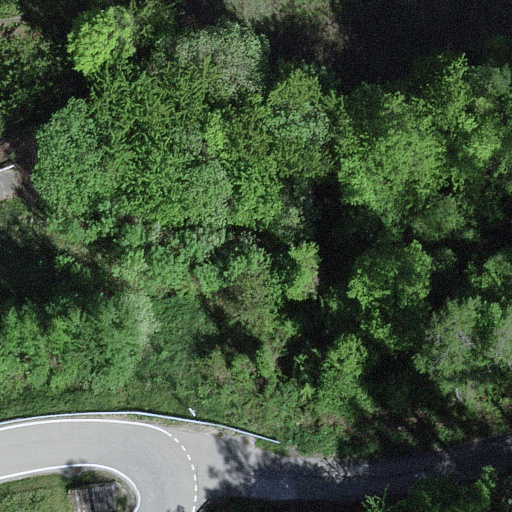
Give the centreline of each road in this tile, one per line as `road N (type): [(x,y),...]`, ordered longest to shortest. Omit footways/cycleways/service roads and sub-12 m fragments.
road 1 (unclassified): [(160,478),(240,469),(385,472),(511,454)]
road 2 (unclassified): [(0,454),(36,443),(129,442),(148,454),(160,478)]
